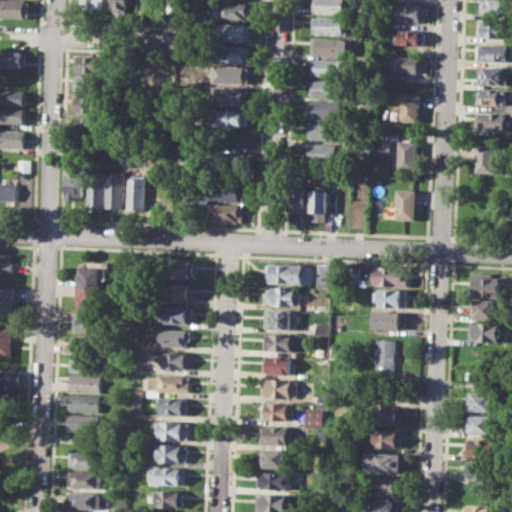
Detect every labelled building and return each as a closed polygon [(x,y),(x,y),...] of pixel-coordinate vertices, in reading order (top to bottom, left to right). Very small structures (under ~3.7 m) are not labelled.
[(0,0),(28,0),(28,3),(30,3),(30,15),(27,15),(27,19),(0,18),(0,0)] [(106,0),(106,1),(111,1),(110,9),(87,9),(87,0),(106,0)] [(130,0),(130,12),(115,12),(115,0),(130,0)] [(315,0),(345,0),(345,13),(315,12),(315,0)] [(479,0),(510,0),(510,13),(479,12),(479,0)] [(216,1),(254,3),(253,21),(215,18),(216,1)] [(393,4),(426,5),(426,21),(392,19),(393,4)] [(314,15),(348,16),(347,34),(314,33),(314,15)] [(480,20),(510,21),(510,37),(480,36),(480,20)] [(218,22),(253,24),(252,41),(217,39),(218,22)] [(399,29),(426,30),(425,45),(399,44),(399,29)] [(314,37),(348,38),(347,56),(313,54),(314,37)] [(218,43),(252,45),(251,63),(217,61),(218,43)] [(479,44),(511,44),(511,59),(478,59),(479,44)] [(0,50),(28,51),(27,66),(0,65),(0,50)] [(79,54),(115,55),(114,73),(78,72),(79,54)] [(394,56),(424,57),(424,71),(389,70),(390,61),(394,61),(394,56)] [(312,58),(351,60),(350,77),(312,75),(312,58)] [(216,65),(251,66),(250,83),(215,82),(216,65)] [(158,66),(175,67),(174,95),(157,95),(158,66)] [(478,66),(504,67),(504,74),(509,74),(509,84),(477,82),(478,66)] [(78,74),(114,76),(113,94),(77,92),(78,74)] [(312,80),(345,81),(345,98),(312,97),(312,80)] [(215,86),(250,88),(249,105),(214,103),(215,86)] [(0,89),(26,89),(26,105),(0,104),(0,89)] [(476,89),(506,90),(505,105),(476,104),(476,89)] [(401,92),(420,93),(419,121),(401,120),(401,92)] [(76,95),(112,96),(112,113),(76,112),(76,95)] [(312,100),(342,101),(341,118),(311,117),(312,100)] [(0,107),(27,108),(27,122),(0,122),(0,107)] [(213,109),(249,111),(249,127),(213,125),(213,109)] [(476,113),(507,114),(507,119),(511,120),(511,131),(476,129),(476,113)] [(76,115),(112,117),(111,134),(75,133),(76,115)] [(311,121),(340,122),(339,140),(310,138),(311,121)] [(0,129),(27,130),(26,146),(0,145),(0,129)] [(379,140),(392,141),(392,153),(379,152),(379,140)] [(401,140),(419,141),(418,169),(400,169),(401,140)] [(119,142),(130,142),(130,152),(119,152),(119,142)] [(309,142),(337,143),(337,158),(309,158),(309,142)] [(478,143),(497,144),(496,171),(477,170),(478,143)] [(355,144),(371,144),(371,155),(354,155),(355,144)] [(214,151),(243,153),(243,170),(213,169),(214,151)] [(21,159),(33,159),(33,173),(21,173),(21,159)] [(68,168),(87,168),(86,199),(67,199),(68,168)] [(111,173),(110,206),(126,206),(127,173),(111,173)] [(131,177),(130,208),(147,209),(148,174),(135,173),(134,177),(131,177)] [(91,174),(107,175),(106,206),(90,206),(91,174)] [(202,181),(246,183),(245,200),(201,198),(202,181)] [(0,200),(1,182),(20,183),(19,201),(0,200)] [(291,187),(309,188),(308,216),(290,215),(291,187)] [(398,188),(418,188),(417,219),(397,219),(398,188)] [(313,190),(329,191),(328,217),(312,216),(313,190)] [(213,202),(245,204),(244,222),(207,220),(208,207),(213,207),(213,202)] [(0,252),(14,253),(13,274),(0,273),(0,252)] [(166,259),(194,260),(194,278),(165,276),(166,259)] [(269,263),(313,265),(312,284),(268,282),(269,263)] [(320,263),(332,263),(331,286),(319,285),(320,263)] [(80,265),(101,265),(99,307),(79,307),(79,300),(76,299),(77,271),(80,271),(80,265)] [(368,266),(410,267),(409,286),(368,285),(368,266)] [(472,271),(494,272),(494,276),(506,276),(506,298),(476,297),(476,287),(472,287),(472,271)] [(166,283),(194,283),(193,299),(166,298),(166,283)] [(0,286),(16,287),(14,315),(0,314),(0,286)] [(267,287),(299,288),(299,293),(303,293),(302,305),(266,304),(267,287)] [(375,289),(408,290),(408,307),(379,306),(379,300),(374,300),(375,289)] [(472,299),(505,300),(504,318),(471,317),(472,299)] [(167,305),(193,306),(193,322),(158,321),(158,311),(167,311),(167,305)] [(267,309),(298,310),(298,315),(302,315),(301,322),(298,322),(298,328),(266,327),(267,309)] [(375,310),(407,311),(406,328),(396,328),(396,331),(388,331),(388,328),(374,327),(375,310)] [(74,316),(101,317),(101,332),(73,330),(74,316)] [(315,322),(331,322),(331,334),(315,333),(315,322)] [(471,322),(502,323),(501,341),(470,340),(471,322)] [(0,325),(13,326),(12,355),(0,355),(0,325)] [(163,328),(193,330),(192,339),(187,339),(187,347),(162,345),(163,328)] [(265,333),(297,334),(296,347),(292,346),(292,350),(270,349),(270,346),(265,346),(265,333)] [(73,335),(105,336),(104,353),(73,351),(73,335)] [(377,338),(396,338),(395,372),(377,372),(377,338)] [(161,351),(192,352),(192,369),(161,368),(161,351)] [(73,354),(104,355),(103,372),(72,371),(73,354)] [(265,358),(270,358),(270,354),(294,355),(293,374),(265,373),(265,358)] [(0,369),(23,370),(22,385),(0,384),(0,369)] [(72,374),(104,375),(103,392),(72,390),(72,374)] [(148,378),(160,378),(160,374),(192,375),(191,391),(148,389),(148,378)] [(264,379),(299,380),(298,397),(263,395),(264,379)] [(134,385),(146,386),(145,395),(133,394),(134,385)] [(468,392),(494,392),(494,411),(467,410),(468,392)] [(71,393),(102,394),(102,411),(70,410),(71,393)] [(134,397),(143,397),(142,408),(134,407),(134,397)] [(163,397),(189,398),(189,415),(162,414),(163,397)] [(264,402),(295,403),(295,412),(291,412),(290,419),(263,418),(264,402)] [(375,406),(404,407),(404,425),(375,424),(375,406)] [(307,409),(326,409),(325,426),(307,425),(307,409)] [(70,413),(103,415),(102,432),(69,431),(70,413)] [(467,414),(499,414),(499,426),(494,425),(494,432),(472,432),(472,429),(467,429),(467,414)] [(158,421),(191,422),(190,439),(162,438),(162,433),(158,433),(158,421)] [(262,426),(297,427),(296,443),(262,442),(262,426)] [(376,430),(403,431),(402,447),(376,446),(376,430)] [(467,438),(497,438),(497,456),(467,456),(467,438)] [(158,444),(190,445),(190,462),(161,461),(161,455),(157,455),(158,444)] [(261,448),(290,449),(290,453),(294,453),(294,462),(290,462),(289,468),(261,467),(261,448)] [(71,450),(101,452),(101,468),(71,466),(71,450)] [(372,453),(403,453),(403,472),(371,471),(372,453)] [(466,461),(498,462),(497,479),(466,478),(466,461)] [(154,465),(183,466),(183,469),(187,469),(187,482),(181,482),(181,485),(154,483),(154,465)] [(70,470),(104,471),(103,487),(69,485),(70,470)] [(260,472),(293,473),(293,489),(260,488),(260,472)] [(372,476),(399,477),(398,496),(371,495),(372,476)] [(70,490),(102,492),(101,509),(69,508),(70,490)] [(156,490),(186,490),(186,506),(159,505),(159,500),(155,500),(156,490)] [(259,494),(292,495),(291,511),(258,511),(259,494)] [(369,500),(401,501),(400,511),(376,511),(369,510),(369,500)]
